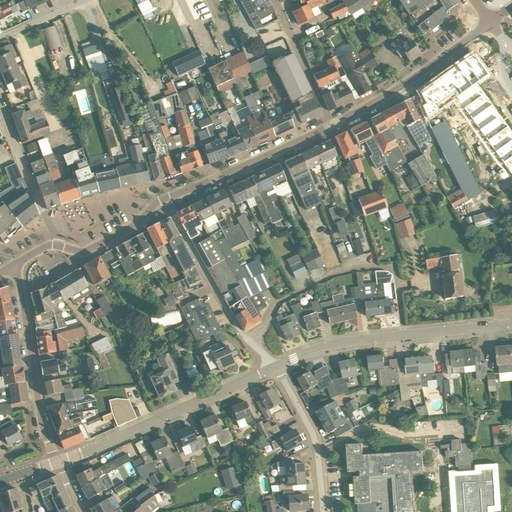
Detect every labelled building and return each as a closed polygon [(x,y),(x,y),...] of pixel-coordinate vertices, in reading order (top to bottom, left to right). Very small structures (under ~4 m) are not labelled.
[(199,0),(186,0),(193,19),(204,15),(199,0)] [(266,0),(239,0),(256,31),(263,27),(259,21),(274,13),(266,0)] [(298,25),(314,18),(311,10),(328,2),(326,0),(310,0),(305,3),(306,5),(292,12),(298,25)] [(340,0),(343,4),(348,12),(350,16),(355,22),(366,14),(363,8),(375,0),(340,0)] [(447,17),(452,13),(449,10),(445,12),(438,0),(398,0),(410,19),(424,39),(431,34),(430,32),(448,18),(447,17)] [(449,10),(457,5),(453,0),(438,0),(445,12),(449,10)] [(28,10),(27,8),(24,2),(19,4),(23,13),(28,10)] [(0,13),(8,10),(6,4),(0,7),(0,13)] [(332,19),(348,12),(343,4),(328,11),(332,19)] [(0,22),(12,16),(8,10),(0,13),(0,27),(1,27),(0,24),(0,22)] [(48,52),(59,48),(61,47),(55,26),(41,31),(48,52)] [(327,39),(335,35),(331,28),(323,32),(327,39)] [(403,55),(409,63),(421,55),(409,39),(401,45),(397,39),(389,45),(400,58),(403,55)] [(0,49),(0,54),(1,57),(0,57),(0,69),(1,73),(17,66),(12,53),(13,53),(10,45),(0,49)] [(318,60),(313,49),(303,54),(310,70),(312,68),(310,63),(318,60)] [(359,98),(370,92),(361,75),(365,73),(358,61),(353,51),(337,60),(341,68),(346,77),(359,98)] [(178,78),(205,66),(199,52),(172,64),(178,78)] [(251,72),(243,53),(225,61),(233,79),(251,72)] [(293,108),(300,124),(301,124),(301,125),(302,125),(301,124),(312,119),(312,120),(312,119),(314,117),(315,119),(319,116),(319,115),(321,114),(322,114),(312,94),(312,93),(311,92),(308,85),(307,83),(306,82),(307,82),(305,77),(304,77),(303,76),(304,76),(303,74),(299,67),(300,67),(299,65),(298,66),(298,65),(298,64),(296,60),(295,59),(295,58),(295,57),(294,57),(293,54),(272,64),(293,108)] [(371,54),(358,61),(365,73),(378,66),(371,54)] [(465,60),(419,93),(425,105),(423,106),(421,107),(427,119),(456,98),(477,83),(480,81),(486,77),(487,76),(487,75),(484,72),(484,70),(482,68),(481,66),(476,60),(475,59),(473,56),(472,54),(471,55),(465,60)] [(92,76),(98,74),(102,72),(102,73),(108,71),(105,64),(104,64),(101,55),(86,60),(92,76)] [(341,68),(337,60),(335,57),(326,62),(329,68),(313,76),(319,89),(327,86),(340,80),(335,70),(341,68)] [(233,79),(225,61),(209,69),(216,86),(233,79)] [(7,85),(12,83),(15,90),(27,85),(24,77),(22,78),(17,66),(1,73),(7,85)] [(328,89),(320,93),(329,112),(341,106),(340,106),(352,100),(352,101),(359,98),(346,77),(340,80),(327,86),(328,89)] [(171,82),(165,85),(168,90),(170,96),(170,95),(176,93),(171,82)] [(477,83),(456,98),(511,175),(511,138),(509,135),(511,133),(511,132),(504,121),(504,122),(501,123),(497,118),(493,113),(496,111),(497,111),(488,99),(488,100),(485,102),(482,96),(481,96),(478,91),(480,89),(481,89),(477,83)] [(110,91),(121,123),(131,120),(120,87),(110,91)] [(194,87),(186,90),(191,102),(199,99),(194,87)] [(82,115),(93,111),(86,90),(76,94),(82,115)] [(177,93),(182,105),(191,102),(186,90),(177,93)] [(131,92),(137,109),(147,135),(148,138),(162,132),(158,121),(157,120),(152,106),(151,104),(144,107),(137,91),(131,92)] [(185,150),(186,153),(192,170),(202,167),(197,151),(194,143),(185,111),(184,111),(182,108),(178,96),(176,93),(170,95),(170,96),(166,97),(173,114),(173,115),(179,135),(165,139),(170,152),(173,151),(178,149),(179,152),(185,150)] [(270,127),(274,137),(301,125),(300,124),(293,108),(277,115),(268,93),(260,96),(268,120),(270,127)] [(260,96),(259,94),(244,100),(247,107),(251,116),(245,118),(257,145),(274,137),(268,120),(260,96)] [(161,99),(160,100),(161,102),(167,117),(173,114),(166,97),(161,99)] [(36,117),(43,115),(37,99),(27,103),(32,117),(36,117)] [(418,119),(409,100),(409,99),(395,107),(406,127),(414,123),(422,139),(425,138),(429,145),(433,143),(426,133),(418,119)] [(257,145),(245,118),(251,116),(247,107),(236,113),(233,107),(227,110),(237,131),(240,137),(246,150),(257,145)] [(381,114),(396,144),(409,137),(404,128),(406,127),(395,107),(381,114)] [(24,112),(13,115),(19,133),(30,129),(30,128),(24,112)] [(224,128),(220,117),(218,113),(210,117),(214,126),(222,143),(228,157),(246,150),(240,137),(236,139),(235,137),(230,140),(228,136),(228,135),(228,134),(224,133),(224,128)] [(396,144),(381,114),(370,120),(377,134),(373,136),(380,151),(386,164),(389,171),(390,173),(407,164),(405,162),(396,144)] [(23,144),(33,140),(50,133),(46,122),(30,128),(30,129),(19,133),(23,144)] [(441,122),(427,130),(468,203),(483,195),(441,122)] [(358,146),(365,143),(370,154),(372,153),(382,177),(391,174),(390,173),(389,171),(386,164),(380,151),(373,136),(372,137),(365,123),(349,130),(358,146)] [(217,161),(228,157),(222,143),(214,126),(205,129),(209,138),(217,161)] [(85,131),(79,133),(82,143),(88,141),(85,131)] [(158,161),(164,179),(175,176),(175,175),(181,173),(175,156),(173,151),(170,152),(165,139),(162,132),(148,138),(155,154),(156,154),(158,161)] [(345,159),(344,160),(351,177),(364,172),(357,154),(356,154),(345,133),(335,138),(345,159)] [(154,181),(164,179),(158,161),(156,154),(155,154),(148,138),(147,135),(143,136),(154,181)] [(60,204),(79,198),(80,198),(73,179),(59,184),(53,168),(56,167),(51,154),(53,153),(48,138),(37,142),(40,150),(43,158),(59,204),(60,204)] [(208,164),(217,161),(209,138),(200,142),(201,146),(205,155),(208,164)] [(136,185),(142,183),(149,182),(140,145),(139,145),(138,139),(131,140),(133,147),(128,148),(131,164),(136,185)] [(321,164),(337,157),(329,141),(313,149),(321,164)] [(30,154),(40,150),(37,142),(27,146),(30,154)] [(80,198),(98,192),(91,169),(89,162),(87,163),(82,148),(62,156),(66,164),(66,166),(74,164),(77,171),(71,173),(73,179),(80,198)] [(300,155),(307,171),(311,169),(321,164),(313,149),(300,155)] [(181,173),(184,172),(191,170),(192,170),(186,153),(175,156),(181,173)] [(320,204),(311,185),(306,173),(307,172),(307,171),(300,155),(284,162),(305,211),(320,204)] [(436,177),(422,155),(417,158),(407,164),(421,187),(430,181),(432,184),(437,181),(435,178),(436,177)] [(45,209),(57,205),(59,204),(43,158),(29,163),(42,200),(45,209)] [(120,188),(125,187),(136,185),(131,164),(128,165),(126,158),(117,160),(119,167),(115,168),(120,188)] [(15,162),(3,167),(12,186),(0,193),(0,199),(1,201),(15,220),(21,228),(39,215),(34,206),(24,181),(23,181),(15,162)] [(98,192),(120,188),(115,168),(114,164),(109,165),(93,169),(91,169),(92,174),(98,192)] [(290,192),(278,165),(267,170),(275,186),(272,187),(276,198),(290,192)] [(306,173),(312,187),(318,184),(313,171),(312,172),(311,169),(307,171),(307,172),(306,173)] [(258,194),(266,213),(273,209),(265,190),(272,187),(275,186),(267,170),(250,178),(257,194),(258,194)] [(418,185),(412,174),(405,178),(411,190),(418,185)] [(250,178),(240,183),(248,200),(246,201),(249,209),(256,206),(264,225),(270,223),(266,213),(258,194),(257,194),(250,178)] [(248,200),(240,183),(228,188),(236,206),(246,201),(248,200)] [(447,197),(453,209),(453,208),(465,202),(467,201),(460,190),(447,197)] [(231,250),(248,241),(239,224),(228,229),(220,213),(231,208),(223,191),(205,199),(214,216),(221,231),(231,250)] [(357,200),(357,201),(363,215),(363,217),(364,216),(364,218),(387,209),(386,208),(387,208),(381,192),(380,192),(380,191),(357,199),(358,200),(357,200)] [(246,297),(246,298),(272,285),(265,272),(263,272),(257,260),(241,268),(231,250),(221,231),(214,216),(205,199),(190,206),(208,240),(211,238),(224,260),(239,286),(246,297)] [(21,228),(15,220),(1,201),(0,202),(0,239),(3,242),(21,228)] [(355,218),(363,215),(357,201),(350,204),(355,218)] [(456,214),(468,207),(465,202),(453,208),(456,214)] [(508,215),(507,209),(505,203),(499,204),(505,222),(510,221),(508,215)] [(505,222),(499,204),(494,206),(499,223),(505,222)] [(407,214),(404,205),(390,211),(394,220),(407,214)] [(190,206),(178,212),(175,214),(181,226),(189,240),(194,248),(208,240),(190,206)] [(334,224),(342,221),(337,206),(328,210),(334,224)] [(499,223),(494,206),(488,208),(493,224),(494,224),(499,223)] [(476,229),(471,213),(468,207),(456,214),(466,232),(476,229)] [(493,224),(488,208),(482,210),(488,225),(493,224)] [(488,225),(482,210),(477,211),(482,227),(488,225)] [(482,227),(477,211),(471,213),(476,229),(482,227)] [(256,238),(256,237),(244,214),(236,218),(239,224),(248,241),(249,241),(256,238)] [(194,265),(169,217),(158,223),(168,243),(175,255),(186,279),(189,286),(201,281),(193,266),(194,265)] [(397,225),(402,238),(415,233),(410,220),(397,225)] [(158,223),(145,229),(146,230),(161,258),(168,254),(169,258),(175,255),(168,243),(158,223)] [(141,233),(128,240),(134,253),(138,260),(142,268),(150,263),(161,258),(146,230),(141,233)] [(211,238),(208,240),(194,248),(207,270),(216,265),(224,260),(211,238)] [(365,255),(360,239),(354,241),(359,257),(365,255)] [(113,253),(111,250),(111,249),(103,253),(104,254),(98,257),(105,269),(110,266),(111,269),(120,265),(127,276),(142,268),(138,260),(132,263),(128,256),(134,253),(128,240),(114,247),(117,251),(113,253)] [(324,265),(317,250),(301,257),(309,272),(324,265)] [(442,279),(460,276),(457,256),(425,261),(426,269),(440,267),(442,279)] [(105,269),(98,257),(83,266),(86,272),(94,286),(109,278),(105,269)] [(207,270),(222,296),(239,286),(224,260),(216,265),(207,270)] [(301,261),(289,267),(295,279),(307,273),(301,261)] [(91,292),(78,270),(60,281),(70,297),(73,303),(91,292)] [(378,301),(380,315),(393,313),(392,307),(392,306),(391,300),(385,301),(383,284),(390,284),(390,283),(392,275),(388,272),(384,272),(375,272),(376,283),(378,301)] [(460,276),(442,279),(445,299),(453,298),(462,297),(460,276)] [(178,283),(183,295),(192,292),(189,286),(186,279),(178,283)] [(45,289),(57,330),(62,329),(80,324),(77,319),(65,322),(57,305),(63,302),(70,297),(60,281),(45,289)] [(169,287),(174,299),(183,295),(178,283),(169,287)] [(366,317),(380,315),(378,301),(376,283),(370,284),(370,285),(363,286),(362,283),(357,283),(357,288),(359,299),(363,298),(365,309),(365,311),(366,317)] [(0,304),(9,302),(6,286),(0,288),(0,304)] [(239,286),(222,296),(228,308),(246,297),(239,286)] [(351,298),(352,298),(352,300),(355,299),(359,299),(357,288),(350,289),(351,298)] [(57,330),(45,289),(31,294),(36,316),(33,317),(36,328),(35,329),(36,333),(57,330)] [(354,311),(352,300),(352,298),(343,300),(342,294),(337,295),(343,321),(356,318),(355,313),(355,312),(355,311),(354,311)] [(177,304),(174,299),(172,295),(163,300),(168,309),(177,304)] [(343,321),(337,295),(333,296),(331,297),(333,301),(318,304),(321,313),(326,311),(328,317),(327,317),(328,319),(329,324),(343,321)] [(100,308),(104,316),(104,317),(112,312),(104,296),(96,301),(100,308)] [(260,321),(256,313),(252,306),(252,307),(246,298),(246,297),(228,308),(234,317),(243,331),(260,321)] [(196,342),(212,335),(221,331),(220,329),(219,325),(217,325),(207,304),(204,306),(200,298),(198,299),(198,300),(186,306),(195,325),(189,328),(196,342)] [(308,332),(320,327),(317,321),(318,321),(317,320),(315,314),(321,313),(318,304),(317,301),(311,303),(312,307),(302,311),(299,303),(290,307),(294,314),(297,320),(303,318),(305,324),(305,326),(308,332)] [(0,322),(13,320),(11,310),(9,302),(0,304),(0,322)] [(96,320),(100,318),(104,316),(100,308),(92,312),(96,320)] [(283,335),(286,341),(298,336),(295,330),(300,328),(297,320),(294,314),(283,319),(281,315),(275,318),(278,322),(280,327),(283,334),(283,335)] [(0,336),(16,334),(13,320),(0,322),(0,336)] [(57,330),(36,334),(39,356),(66,352),(66,349),(69,348),(67,340),(86,335),(80,324),(62,329),(57,330)] [(218,371),(234,364),(232,358),(239,354),(221,332),(221,331),(212,335),(222,346),(210,351),(209,350),(202,354),(209,370),(216,367),(218,371)] [(0,348),(1,348),(4,368),(21,365),(16,334),(0,336),(0,348)] [(97,358),(112,350),(107,338),(91,345),(97,358)] [(511,373),(511,367),(511,365),(510,347),(496,348),(498,375),(511,373)] [(474,351),(462,352),(464,368),(475,366),(477,380),(487,379),(485,363),(480,363),(479,352),(474,352),(474,351)] [(450,353),(451,356),(446,357),(447,375),(464,373),(464,368),(462,352),(450,353)] [(162,372),(150,378),(159,398),(174,391),(171,384),(178,381),(166,354),(156,359),(162,372)] [(381,387),(399,385),(400,385),(398,374),(397,360),(389,360),(390,366),(384,367),(382,356),(368,358),(369,372),(380,371),(381,387)] [(425,356),(418,357),(422,388),(428,387),(427,382),(437,381),(438,387),(440,387),(444,386),(443,381),(443,374),(435,375),(434,364),(433,364),(432,357),(425,358),(425,356)] [(405,367),(406,373),(398,374),(400,385),(401,402),(411,400),(410,390),(411,390),(410,384),(414,383),(415,390),(422,390),(422,388),(418,357),(412,358),(413,360),(406,360),(406,367),(405,367)] [(80,361),(83,374),(94,371),(92,358),(80,361)] [(65,363),(57,364),(56,360),(40,363),(42,376),(59,373),(58,371),(67,369),(65,363)] [(348,378),(358,376),(354,360),(340,364),(343,378),(331,380),(336,397),(349,393),(347,384),(350,383),(348,378)] [(1,377),(0,376),(0,386),(24,382),(22,371),(21,365),(4,368),(0,369),(1,377)] [(188,379),(197,376),(193,365),(184,369),(188,379)] [(298,379),(305,392),(325,381),(327,385),(332,398),(336,397),(331,380),(329,373),(321,377),(319,372),(312,376),(310,372),(298,379)] [(487,374),(488,387),(489,387),(489,392),(496,392),(496,386),(495,373),(487,374)] [(59,379),(42,383),(44,396),(63,393),(64,399),(70,398),(83,395),(81,388),(71,390),(70,384),(61,386),(59,379)] [(27,402),(24,382),(0,386),(0,398),(11,397),(12,405),(27,402)] [(275,398),(270,390),(258,396),(260,401),(255,404),(264,421),(272,417),(269,410),(280,404),(277,397),(275,398)] [(62,404),(61,403),(46,407),(56,433),(76,425),(81,423),(80,419),(83,418),(82,412),(96,410),(95,399),(94,399),(93,394),(83,395),(70,398),(70,402),(62,404)] [(119,411),(124,424),(136,419),(128,400),(116,399),(109,400),(109,403),(117,401),(117,402),(119,411)] [(346,404),(348,409),(356,405),(354,400),(346,404)] [(111,414),(113,418),(117,427),(124,424),(119,411),(117,402),(117,401),(109,403),(110,409),(111,414)] [(339,407),(336,401),(316,412),(322,423),(339,414),(336,409),(339,407)] [(250,415),(244,402),(231,408),(239,428),(242,429),(247,426),(248,427),(255,423),(251,415),(250,415)] [(0,415),(11,413),(9,405),(0,406),(0,415)] [(322,423),(328,434),(332,432),(336,439),(352,430),(346,419),(353,415),(352,413),(359,410),(356,405),(348,409),(339,414),(322,423)] [(428,415),(426,405),(415,407),(418,415),(428,415)] [(222,434),(214,416),(200,422),(204,431),(203,431),(207,439),(215,435),(220,447),(233,442),(228,431),(222,434)] [(0,425),(0,432),(7,445),(21,438),(18,432),(20,431),(16,425),(15,426),(11,420),(1,426),(0,425)] [(256,424),(264,440),(269,438),(265,430),(262,425),(260,421),(256,424)] [(268,422),(262,425),(265,430),(271,427),(268,422)] [(276,424),(271,427),(265,430),(269,438),(280,431),(276,424)] [(56,433),(56,434),(62,449),(83,441),(76,425),(56,433)] [(189,427),(176,433),(182,448),(188,445),(192,453),(205,447),(200,435),(194,438),(189,427)] [(295,430),(272,442),(269,438),(264,440),(256,444),(260,450),(271,444),(274,450),(282,445),(286,453),(298,447),(296,445),(301,442),(295,430)] [(163,439),(149,445),(157,462),(165,459),(171,472),(183,466),(177,452),(170,454),(163,439)] [(458,467),(458,472),(475,471),(475,465),(472,466),(471,443),(461,444),(461,440),(451,440),(452,444),(447,445),(441,446),(441,449),(440,449),(447,449),(447,452),(445,452),(446,458),(455,457),(456,467),(458,467)] [(417,511),(415,473),(427,472),(424,449),(363,453),(362,444),(345,445),(346,453),(348,452),(349,465),(347,465),(347,472),(355,472),(355,477),(353,477),(354,485),(356,485),(357,497),(354,497),(355,505),(359,504),(359,511),(417,511)] [(139,454),(140,455),(144,464),(146,467),(151,464),(153,463),(146,450),(139,454)] [(127,454),(120,458),(124,465),(131,461),(127,454)] [(284,477),(304,475),(303,464),(300,464),(300,460),(299,460),(296,454),(276,463),(276,468),(284,467),(284,477)] [(132,462),(136,468),(143,464),(140,458),(132,462)] [(143,481),(147,478),(152,475),(156,472),(152,466),(151,464),(146,467),(144,464),(143,464),(136,468),(143,481)] [(76,475),(77,477),(82,488),(99,478),(105,475),(111,471),(110,468),(108,469),(106,465),(92,472),(91,469),(76,475)] [(194,465),(186,468),(189,476),(197,472),(194,465)] [(235,468),(221,471),(226,490),(240,486),(235,468)] [(457,472),(460,511),(493,511),(490,469),(475,471),(458,472),(457,472)] [(152,475),(158,485),(163,481),(157,472),(156,472),(152,475)] [(42,499),(43,502),(64,492),(56,475),(44,481),(45,481),(35,485),(36,486),(28,489),(32,496),(38,493),(41,499),(42,499)] [(293,491),(292,486),(305,485),(304,475),(284,477),(281,477),(281,485),(279,485),(279,492),(283,492),(293,491)] [(99,478),(82,488),(81,488),(87,500),(105,490),(99,478)] [(244,479),(242,480),(244,487),(243,487),(245,494),(259,491),(257,484),(255,484),(254,481),(245,483),(244,479)] [(125,487),(121,481),(112,486),(116,492),(125,487)] [(142,493),(147,500),(154,495),(149,488),(142,493)] [(0,493),(0,511),(11,511),(21,509),(22,509),(16,489),(0,493)] [(293,511),(308,511),(306,496),(295,497),(294,491),(293,491),(283,492),(284,505),(288,505),(288,511),(293,511)] [(64,492),(43,502),(46,507),(49,505),(52,511),(58,511),(71,506),(64,492)] [(135,499),(140,505),(147,500),(142,493),(135,499)] [(152,511),(159,506),(154,495),(147,500),(140,505),(132,511),(152,511)] [(275,511),(273,496),(265,497),(267,511),(275,511)] [(106,500),(89,509),(90,511),(113,511),(116,511),(113,505),(111,507),(106,500)]
